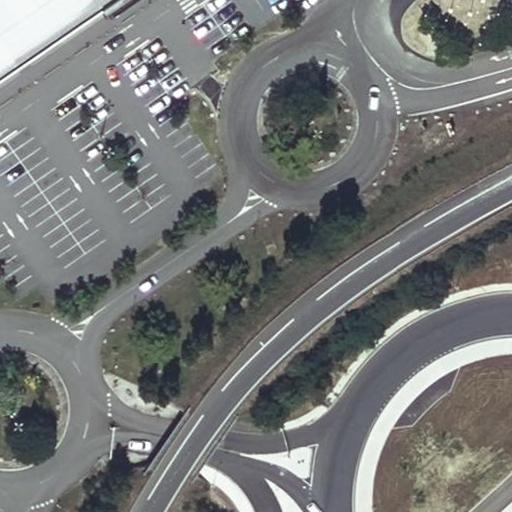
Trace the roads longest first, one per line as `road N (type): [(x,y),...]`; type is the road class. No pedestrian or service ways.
road 1 (motorway): [(511,177),(352,270),(285,325),(213,398),(142,511)]
road 2 (motorway): [(511,60),(457,73),(407,65),(383,40),(379,0)]
road 3 (primary): [(511,313),(437,332),(395,363),(363,403)]
road 4 (unclassified): [(363,403),(285,436),(212,446)]
road 5 (unclassified): [(212,446),(257,463),(331,511)]
road 6 (motorway): [(511,81),(433,100),(382,101)]
road 7 (unclassified): [(212,446),(94,420)]
